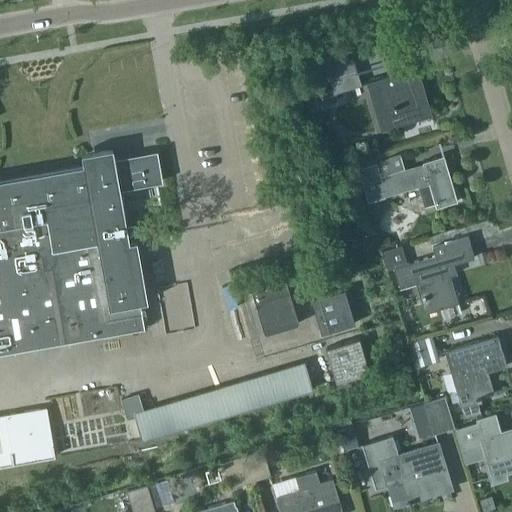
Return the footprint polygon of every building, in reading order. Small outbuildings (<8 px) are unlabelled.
[(416,67),(365,83),(380,131),(431,116),(416,67)] [(329,80),(333,94),(359,86),(355,73),(329,80)] [(128,241),(119,189),(158,182),(153,151),(114,158),(112,147),(80,153),(82,164),(0,177),(0,352),(143,328),(139,302),(146,300),(136,239),(128,241)] [(357,168),(376,163),(374,155),(355,161),(357,168)] [(423,206),(433,203),(435,208),(456,201),(443,156),(421,162),(422,164),(380,176),(376,163),(357,168),(367,202),(383,197),(383,195),(417,185),(423,206)] [(436,254),(407,263),(401,244),(381,250),(387,269),(392,267),(397,284),(416,279),(425,308),(455,300),(445,266),(473,258),(466,236),(434,246),(436,254)] [(250,289),(263,334),(297,324),(284,279),(250,289)] [(171,327),(193,323),(186,281),(164,285),(167,305),(180,304),(181,316),(169,318),(171,327)] [(321,333),(354,323),(344,289),(311,299),(321,333)] [(409,342),(416,365),(439,358),(432,335),(409,342)] [(486,372),(505,366),(496,335),(443,350),(463,417),(479,412),(475,400),(479,398),(479,397),(492,393),(486,372)] [(326,349),(336,382),(369,372),(359,339),(326,349)] [(133,412),(141,439),(313,389),(304,361),(133,412)] [(453,425),(451,419),(445,400),(444,395),(424,401),(433,432),(453,425)] [(0,415),(0,464),(55,455),(46,407),(0,415)] [(456,430),(466,462),(482,457),(491,484),(506,480),(504,472),(511,469),(511,428),(501,432),(495,412),(474,418),(476,424),(456,430)] [(343,450),(358,446),(352,424),(337,429),(343,450)] [(437,442),(398,454),(392,435),(361,444),(375,488),(388,484),(395,506),(426,496),(425,491),(450,484),(437,442)] [(262,449),(241,455),(249,481),(269,475),(262,449)] [(229,487),(249,481),(241,455),(221,461),(229,487)] [(299,491),(275,498),(279,511),(341,511),(331,478),(319,481),(316,470),(295,477),(299,491)] [(153,507),(162,504),(155,481),(146,483),(153,507)] [(125,490),(132,511),(144,511),(154,509),(153,507),(146,483),(125,490)] [(237,511),(233,498),(203,507),(185,511),(237,511)]
